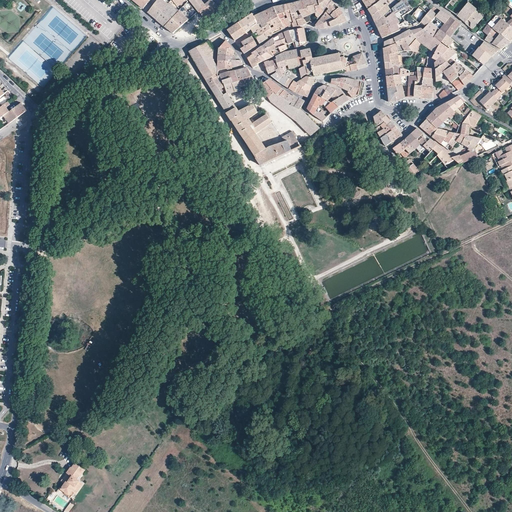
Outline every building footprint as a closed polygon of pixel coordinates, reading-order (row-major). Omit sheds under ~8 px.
[(148,3),(143,0),(132,0),(143,9),(148,3)] [(168,4),(162,0),(157,0),(148,13),(156,20),(168,4)] [(176,4),(172,0),(171,0),(170,2),(168,4),(156,20),(165,27),(179,11),(173,7),(176,4)] [(189,0),(200,14),(207,20),(218,6),(212,0),(210,0),(205,5),(200,0),(223,0),(225,1),(226,0),(189,0)] [(318,0),(304,0),(301,1),(299,10),(301,15),(306,21),(307,20),(305,17),(315,13),(317,12),(315,6),(320,5),(318,0)] [(330,0),(318,0),(320,5),(324,11),(327,7),(332,1),(330,0)] [(367,0),(364,2),(368,9),(376,4),(378,2),(376,0),(367,0)] [(376,4),(368,9),(372,16),(375,22),(383,18),(382,17),(390,10),(386,3),(383,0),(376,0),(378,2),(376,4)] [(407,7),(402,0),(401,0),(391,9),(393,13),(395,15),(407,7)] [(465,23),(473,30),(484,16),(468,2),(457,16),(466,23),(465,23)] [(294,3),(284,5),(285,11),(286,13),(287,15),(288,18),(291,25),(292,24),(292,23),(294,23),(292,14),(297,13),(297,11),(294,3)] [(339,8),(334,3),(329,9),(326,12),(323,16),(327,20),(335,11),(339,8)] [(284,5),(274,7),(277,14),(282,13),(284,16),(287,15),(286,13),(285,11),(284,5)] [(318,12),(321,15),(324,11),(320,5),(315,6),(317,12),(318,12)] [(173,33),(192,17),(183,7),(180,10),(179,11),(165,27),(173,33)] [(274,7),(267,11),(273,23),(277,21),(282,30),(285,29),(285,28),(280,19),(277,14),(274,7)] [(339,8),(335,11),(327,20),(329,23),(335,20),(343,14),(342,12),(339,8)] [(391,9),(390,10),(382,17),(383,18),(375,22),(378,28),(388,24),(385,19),(393,13),(391,9)] [(433,12),(431,10),(428,13),(421,22),(426,27),(427,26),(428,25),(429,24),(429,23),(430,23),(431,23),(436,17),(437,15),(433,12)] [(274,34),(282,30),(277,21),(273,23),(267,11),(261,13),(268,25),(271,29),(265,32),(265,33),(268,38),(272,36),(274,34)] [(450,37),(461,24),(450,17),(441,11),(437,15),(436,17),(440,20),(445,24),(440,30),(445,34),(450,37)] [(261,13),(254,17),(258,25),(257,26),(252,30),(254,34),(268,25),(261,13)] [(282,13),(277,14),(280,19),(285,28),(289,26),(285,19),(284,16),(282,13)] [(385,19),(388,24),(399,19),(398,17),(396,18),(395,15),(393,13),(385,19)] [(247,17),(239,23),(246,33),(252,30),(257,26),(258,25),(254,17),(253,14),(247,17)] [(347,22),(343,14),(335,20),(329,23),(331,27),(347,22)] [(297,20),(299,26),(303,25),(307,23),(306,21),(301,15),(299,16),(300,19),(297,20)] [(496,16),(488,25),(500,34),(510,42),(511,39),(511,27),(506,23),(497,15),(496,16)] [(327,20),(323,16),(320,21),(326,28),(331,27),(329,23),(327,20)] [(440,20),(436,17),(431,23),(435,26),(440,20)] [(388,24),(392,34),(400,30),(397,24),(401,22),(399,19),(388,24)] [(326,28),(320,21),(315,27),(316,28),(321,29),(326,28)] [(246,33),(239,23),(234,27),(228,31),(235,41),(246,33)] [(427,26),(426,27),(424,30),(426,32),(433,37),(436,34),(439,29),(435,26),(431,23),(430,23),(429,23),(429,24),(428,25),(427,26)] [(388,24),(378,28),(382,38),(392,34),(388,24)] [(268,25),(254,34),(256,38),(265,33),(265,32),(271,29),(268,25)] [(500,34),(488,25),(483,32),(488,36),(485,40),(501,49),(510,42),(500,34)] [(297,29),(289,31),(293,42),(295,47),(299,47),(302,46),(303,45),(307,43),(304,28),(302,28),(297,29)] [(424,30),(421,28),(411,31),(416,38),(416,39),(417,39),(426,32),(424,30)] [(416,38),(411,31),(410,30),(402,34),(406,42),(408,46),(416,38)] [(449,47),(454,41),(450,37),(445,34),(440,30),(437,34),(434,38),(441,43),(441,42),(449,47)] [(289,31),(284,33),(286,38),(288,44),(293,42),(289,31)] [(433,37),(426,32),(417,39),(416,39),(409,47),(411,51),(412,51),(415,52),(418,52),(420,50),(423,45),(428,48),(430,47),(432,48),(430,50),(435,53),(441,43),(434,38),(433,37)] [(265,33),(256,38),(260,44),(268,38),(265,33)] [(406,42),(402,34),(394,38),(396,44),(398,47),(406,42)] [(242,42),(244,47),(249,44),(255,41),(252,37),(251,36),(251,35),(247,38),(247,39),(242,42)] [(274,38),(273,38),(277,49),(279,48),(279,47),(284,46),(281,40),(279,35),(274,38)] [(273,38),(263,46),(267,53),(273,57),(281,52),(279,48),(277,49),(273,38)] [(279,48),(281,52),(288,49),(286,45),(288,44),(286,38),(281,40),(284,46),(279,47),(279,48)] [(384,48),(396,44),(394,38),(384,42),(384,48)] [(301,147),(301,146),(293,132),(283,137),(279,140),(281,143),(268,147),(265,142),(263,144),(256,134),(272,123),(267,115),(253,124),(250,119),(258,113),(253,104),(239,112),(228,94),(241,90),(244,89),(247,88),(246,85),(255,81),(252,75),(243,79),(238,81),(235,71),(231,72),(231,71),(230,71),(232,78),(223,81),(220,74),(218,71),(218,69),(218,68),(214,61),(216,60),(216,49),(213,51),(209,41),(194,49),(189,52),(210,85),(227,113),(232,121),(257,158),(256,158),(262,166),(301,147)] [(235,52),(226,41),(220,48),(219,48),(218,55),(227,55),(233,56),(235,52)] [(406,42),(398,47),(400,51),(402,51),(411,51),(409,47),(408,46),(406,42)] [(491,47),(484,42),(480,47),(492,57),(498,50),(496,50),(492,48),(491,47)] [(449,49),(441,43),(435,53),(432,58),(437,60),(441,57),(449,49)] [(249,44),(244,47),(243,48),(240,44),(238,45),(241,50),(244,54),(252,49),(249,44)] [(398,47),(396,44),(384,48),(384,49),(384,55),(392,54),(398,52),(398,57),(403,56),(402,51),(400,51),(398,47)] [(263,46),(257,50),(264,58),(265,57),(266,60),(267,60),(273,57),(267,53),(263,46)] [(492,57),(480,47),(473,56),(484,64),(492,57)] [(457,52),(450,48),(449,49),(441,57),(446,62),(457,52)] [(310,59),(313,59),(311,49),(301,51),(301,53),(302,58),(304,65),(305,66),(312,65),(310,59)] [(257,50),(252,53),(256,59),(258,58),(262,62),(266,60),(265,57),(264,58),(257,50)] [(302,58),(301,53),(297,54),(296,50),(284,52),(276,56),(276,57),(276,58),(277,59),(276,60),(279,69),(281,68),(282,67),(286,66),(288,65),(289,69),(304,65),(302,58)] [(340,53),(323,56),(313,59),(310,59),(312,65),(314,76),(317,75),(341,71),(343,72),(347,72),(358,70),(357,67),(356,64),(346,66),(347,66),(346,65),(347,64),(347,63),(348,63),(348,62),(347,62),(347,61),(347,60),(347,59),(348,59),(347,58),(346,59),(346,58),(345,58),(344,57),(345,56),(344,56),(344,55),(344,54),(344,53),(343,54),(342,53),(342,52),(341,52),(341,53),(340,53)] [(392,54),(384,55),(385,63),(389,62),(393,64),(400,67),(398,57),(398,52),(392,54)] [(256,59),(252,53),(247,57),(251,63),(253,68),(258,66),(258,65),(258,63),(262,62),(258,58),(256,59)] [(353,57),(356,64),(357,67),(362,66),(366,64),(364,59),(362,53),(358,55),(353,57)] [(446,62),(441,57),(437,60),(435,62),(436,69),(446,62)] [(457,74),(463,69),(462,69),(455,62),(453,59),(450,63),(449,65),(452,67),(457,74)] [(232,78),(230,71),(228,72),(227,68),(225,69),(225,61),(218,61),(218,68),(218,69),(218,71),(220,74),(223,81),(232,78)] [(268,74),(273,72),(269,62),(269,61),(264,63),(266,69),(268,74)] [(446,62),(436,69),(436,81),(441,80),(440,78),(440,75),(442,73),(443,74),(444,76),(446,75),(452,82),(458,77),(457,74),(452,67),(449,65),(446,62)] [(386,70),(387,76),(400,75),(400,69),(400,67),(393,64),(394,69),(386,70)] [(314,76),(312,65),(305,66),(304,66),(300,69),(302,78),(303,77),(305,75),(306,75),(307,74),(308,74),(308,76),(311,75),(313,75),(313,76),(314,76)] [(287,69),(286,66),(282,67),(281,68),(279,69),(276,70),(277,73),(276,73),(281,78),(285,74),(284,71),(287,69)] [(243,79),(252,75),(247,67),(240,70),(243,79)] [(424,78),(425,68),(417,67),(418,72),(419,82),(415,82),(414,95),(414,97),(420,98),(421,92),(422,87),(424,78)] [(432,69),(426,68),(425,68),(424,78),(432,79),(432,69)] [(410,71),(404,69),(400,69),(400,75),(387,76),(388,89),(396,88),(396,86),(402,85),(404,92),(408,92),(410,73),(410,71)] [(465,85),(473,76),(466,70),(464,71),(463,69),(457,74),(458,77),(459,77),(465,85)] [(510,85),(511,87),(511,71),(508,76),(506,74),(502,77),(503,78),(510,85)] [(408,96),(410,97),(410,95),(414,95),(415,82),(419,82),(418,72),(415,72),(410,73),(408,92),(408,96)] [(281,78),(276,73),(271,76),(278,81),(281,78)] [(281,78),(278,81),(284,85),(289,78),(285,74),(281,78)] [(304,78),(302,79),(301,80),(312,86),(313,85),(314,85),(315,82),(314,82),(315,78),(312,77),(308,77),(307,76),(307,77),(306,77),(304,78)] [(458,91),(465,85),(459,77),(452,83),(458,91)] [(299,85),(297,83),(294,81),(289,78),(284,85),(295,92),(299,85)] [(345,78),(341,79),(339,86),(344,89),(347,79),(345,78)] [(347,78),(347,79),(344,89),(349,91),(351,87),(355,80),(347,78)] [(432,88),(432,79),(424,78),(422,87),(432,88)] [(510,85),(503,78),(495,85),(498,88),(502,92),(510,85)] [(266,95),(269,98),(274,91),(277,94),(281,88),(269,79),(266,81),(271,88),(265,92),(267,94),(266,95)] [(312,86),(301,80),(300,81),(297,83),(299,85),(303,87),(302,89),(310,92),(312,86)] [(363,83),(355,80),(351,87),(361,89),(363,83)] [(261,84),(265,92),(271,88),(266,81),(261,84)] [(308,97),(310,92),(302,89),(303,87),(299,85),(295,92),(300,94),(308,97)] [(400,99),(405,98),(404,92),(402,85),(396,86),(396,88),(400,99)] [(332,95),(336,90),(328,87),(325,92),(319,88),(317,91),(323,96),(324,94),(330,99),(331,98),(333,96),(332,95)] [(351,87),(349,91),(348,93),(353,98),(358,95),(360,96),(361,89),(351,87)] [(426,93),(426,99),(430,99),(433,97),(433,88),(432,88),(422,87),(421,92),(426,93)] [(389,103),(400,99),(396,88),(388,89),(389,103)] [(334,101),(344,95),(341,92),(336,90),(332,95),(333,96),(331,98),(334,101)] [(441,99),(448,96),(444,90),(439,95),(439,96),(441,99)] [(491,93),(497,99),(500,96),(499,94),(495,90),(491,93)] [(320,128),(305,114),(301,110),(300,109),(291,105),(293,102),(289,101),(286,99),(280,95),(279,97),(277,94),(274,91),(269,98),(272,103),(272,102),(291,117),(296,121),(311,135),(311,136),(320,128)] [(290,94),(284,91),(280,95),(286,99),(290,94)] [(317,91),(315,94),(322,98),(328,101),(330,99),(324,94),(323,96),(317,91)] [(490,106),(497,99),(491,93),(490,92),(486,96),(480,102),(486,107),(488,105),(490,106)] [(334,111),(339,107),(333,102),(331,103),(328,101),(322,98),(315,94),(310,104),(317,109),(318,108),(319,105),(322,106),(323,105),(324,104),(328,109),(331,113),(334,111)] [(339,107),(345,103),(350,100),(344,95),(334,101),(333,102),(339,107)] [(465,102),(458,96),(447,103),(455,112),(458,108),(465,102)] [(300,109),(301,110),(303,107),(302,107),(305,102),(300,99),(296,97),(293,102),(291,105),(300,109)] [(9,123),(26,110),(20,103),(9,112),(3,116),(9,123)] [(455,112),(447,103),(437,109),(434,112),(444,122),(455,112)] [(323,122),(331,113),(328,109),(327,110),(325,112),(318,108),(317,109),(310,104),(307,109),(314,115),(323,122)] [(0,118),(3,116),(9,112),(6,108),(4,105),(2,106),(0,107),(0,118)] [(472,110),(470,107),(464,115),(461,119),(464,122),(472,110)] [(462,113),(458,108),(455,112),(461,119),(464,115),(462,113)] [(475,127),(482,115),(472,110),(464,122),(463,123),(462,126),(461,130),(461,134),(469,136),(470,126),(475,127)] [(382,111),(377,115),(384,122),(387,125),(391,122),(390,121),(391,120),(387,116),(386,116),(382,111)] [(444,122),(434,112),(427,119),(433,125),(437,129),(438,128),(444,122)] [(384,122),(377,115),(374,117),(376,126),(384,122)] [(426,132),(433,125),(427,119),(420,126),(426,132)] [(384,122),(376,126),(378,132),(384,129),(388,134),(392,131),(387,125),(384,122)] [(397,129),(391,122),(387,125),(392,131),(393,132),(397,129)] [(457,129),(461,130),(462,126),(459,126),(455,122),(452,126),(457,129)] [(437,129),(433,125),(426,132),(432,136),(438,129),(437,129)] [(417,139),(423,134),(417,128),(411,134),(417,139)] [(438,128),(437,129),(438,129),(432,136),(435,139),(438,135),(445,139),(450,132),(438,128)] [(384,129),(378,132),(378,133),(381,138),(387,134),(388,134),(384,129)] [(402,134),(397,129),(393,132),(397,138),(402,134)] [(393,132),(392,131),(388,134),(387,134),(392,142),(397,138),(393,132)] [(461,134),(450,132),(445,139),(441,144),(445,147),(449,143),(453,146),(457,141),(461,134)] [(387,134),(381,138),(386,146),(392,142),(387,134)] [(417,148),(426,157),(430,152),(423,145),(417,139),(411,134),(405,140),(415,149),(417,148)] [(417,139),(423,145),(429,139),(423,134),(417,139)] [(465,146),(468,147),(474,137),(469,136),(461,134),(457,141),(465,146)] [(438,135),(435,139),(441,144),(445,139),(438,135)] [(460,156),(463,163),(478,156),(475,150),(474,150),(476,146),(481,139),(474,137),(468,147),(469,148),(468,150),(471,152),(460,156)] [(423,145),(430,152),(433,149),(437,145),(429,139),(423,145)] [(406,149),(410,154),(415,150),(415,149),(405,140),(401,143),(406,149)] [(0,164),(9,166),(10,154),(2,143),(0,143),(0,164)] [(393,149),(398,155),(406,149),(401,143),(393,149)] [(501,150),(495,153),(499,161),(496,163),(498,167),(500,166),(502,165),(505,169),(511,165),(511,144),(505,148),(507,153),(504,155),(501,150)] [(437,145),(433,149),(438,154),(442,150),(437,145)] [(445,165),(454,160),(451,157),(442,150),(438,154),(437,155),(445,165)] [(383,159),(386,164),(393,160),(390,155),(383,159)] [(454,160),(459,164),(463,163),(460,156),(460,155),(457,156),(451,157),(454,160)] [(393,160),(386,164),(390,171),(397,166),(398,166),(393,159),(393,160)] [(404,164),(407,169),(413,164),(410,159),(404,164)] [(407,169),(412,175),(419,171),(416,167),(413,164),(407,169)] [(507,181),(510,188),(511,186),(511,165),(505,169),(502,170),(504,175),(505,175),(508,181),(507,181)] [(0,231),(4,232),(10,168),(0,167),(0,231)] [(353,371),(347,374),(350,380),(356,377),(355,375),(353,371)] [(85,470),(75,463),(72,468),(71,467),(66,473),(70,475),(64,483),(60,489),(69,495),(75,487),(77,488),(81,482),(77,479),(80,475),(81,476),(85,470)] [(70,475),(66,473),(61,481),(64,483),(70,475)] [(83,483),(81,482),(77,488),(75,487),(69,495),(71,497),(74,492),(76,494),(83,483)] [(64,511),(66,511),(68,511),(74,505),(70,502),(64,511)]
